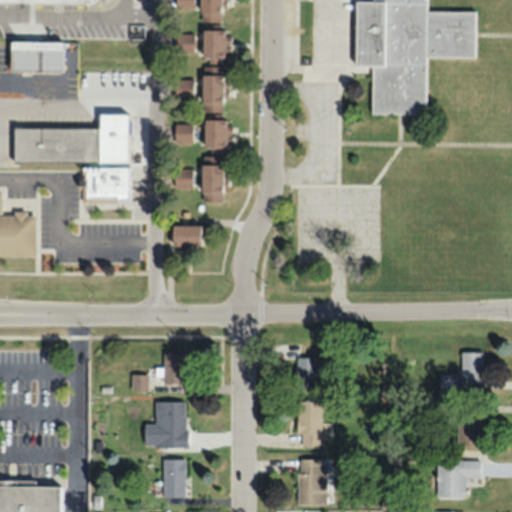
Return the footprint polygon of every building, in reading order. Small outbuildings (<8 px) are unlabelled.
[(201,0),(201,22),(221,22),(220,0),(201,0)] [(426,0),(374,0),(374,1),(351,1),(350,54),(355,54),(355,63),(374,63),(373,110),(422,111),(423,54),(472,54),(472,14),(426,14),(426,0)] [(225,30),(203,30),(203,62),(225,62),(225,30)] [(62,71),(62,42),(11,42),(11,71),(62,71)] [(223,113),(223,67),(203,67),(203,113),(223,113)] [(227,119),(205,119),(205,148),(227,148),(227,119)] [(101,161),(101,128),(14,128),(14,161),(101,161)] [(222,164),(203,164),(203,200),(222,200),(222,164)] [(85,199),(129,199),(129,167),(85,167),(85,199)] [(0,256),(36,256),(36,213),(2,213),(2,187),(0,186),(0,256)] [(173,224),(173,246),(201,246),(201,224),(173,224)] [(461,352),(461,384),(483,384),(483,352),(461,352)] [(186,353),(164,353),(164,384),(186,384),(186,353)] [(315,358),(296,358),(296,388),(315,388),(315,358)] [(440,391),(456,391),(456,375),(440,375),(440,391)] [(187,448),(187,402),(154,402),(154,448),(187,448)] [(321,402),(297,402),(297,447),(321,447),(321,402)] [(458,446),(481,446),(481,414),(458,414),(458,446)] [(185,459),(162,459),(162,497),(185,497),(185,459)] [(298,459),(299,504),(326,504),(326,459),(298,459)] [(465,477),(480,477),(480,461),(436,461),(436,497),(465,497),(465,477)] [(0,511),(60,511),(60,486),(34,486),(34,481),(0,480),(0,511)]
